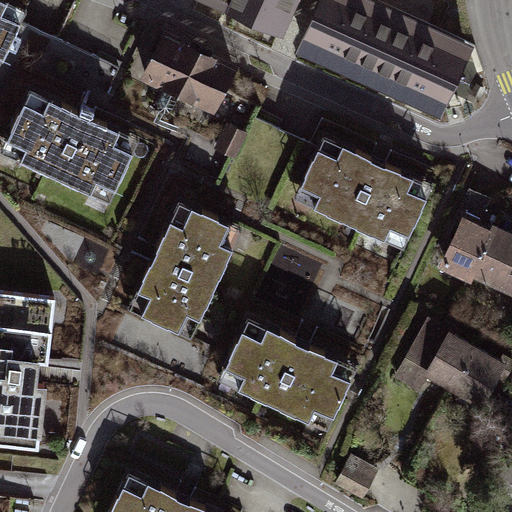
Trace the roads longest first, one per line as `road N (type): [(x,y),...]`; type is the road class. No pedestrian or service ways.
road 1 (residential): [(511,116),(442,138),(146,0)]
road 2 (residential): [(347,511),(184,411),(157,407),(118,417),(68,511)]
